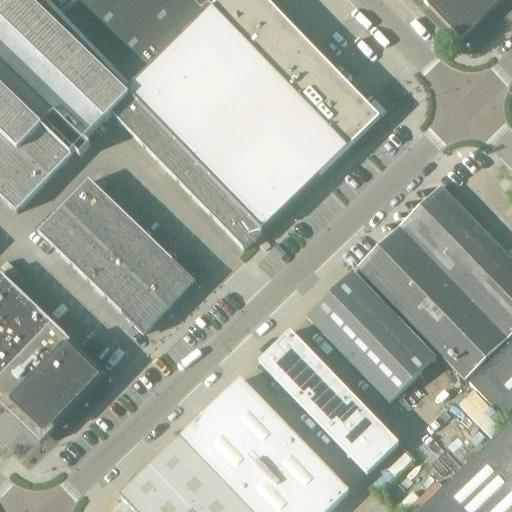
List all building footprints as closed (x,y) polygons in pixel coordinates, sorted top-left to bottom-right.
[(128,97),(126,95),(27,0),(0,0),(0,22),(99,118),(104,123),(106,124),(112,117),(131,99),(129,98),(128,97)] [(38,0),(56,18),(75,0),(38,0)] [(84,0),(61,23),(126,90),(219,0),(84,0)] [(224,0),(220,4),(127,94),(263,235),(380,121),(274,12),(262,0),(224,0)] [(420,0),(461,42),(505,0),(420,0)] [(0,199),(0,200),(0,199),(13,211),(17,215),(21,212),(49,183),(61,171),(73,158),(56,141),(50,135),(41,127),(41,128),(38,125),(20,108),(3,91),(0,88),(0,199)] [(172,142),(163,133),(145,114),(131,99),(112,117),(145,151),(178,185),(211,219),(244,253),(252,245),(262,235),(252,225),(229,201),(196,167),(186,157),(172,142)] [(122,317),(126,320),(143,337),(146,339),(196,286),(194,284),(177,267),(173,264),(159,250),(142,234),(124,217),(107,200),(90,183),(64,210),(38,236),(56,253),(73,270),(91,287),(108,303),(122,317)] [(511,338),(511,261),(442,189),(357,271),(465,383),(511,338)] [(307,319),(390,406),(436,361),(353,274),(307,319)] [(35,309),(18,293),(0,276),(0,409),(41,448),(107,379),(105,377),(88,360),(84,356),(70,343),(53,326),(35,309)] [(259,365),(271,377),(368,477),(399,447),(291,334),(259,365)] [(511,511),(511,346),(470,387),(511,430),(426,511),(511,511)] [(189,432),(183,438),(226,483),(253,511),(331,511),(350,495),(241,382),(197,425),(198,426),(194,434),(190,433),(189,432)] [(124,504),(118,511),(253,511),(226,483),(183,438),(123,496),(120,499),(124,504)]
